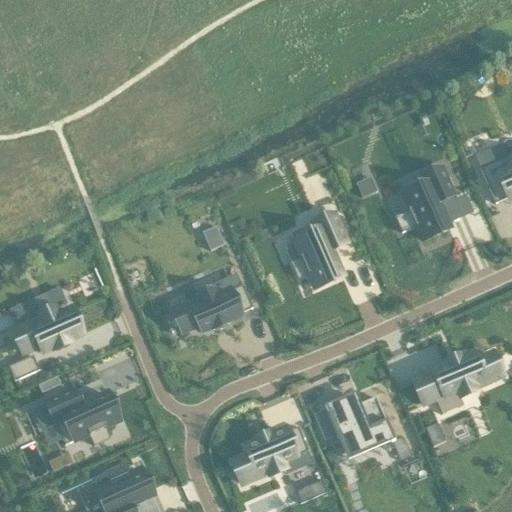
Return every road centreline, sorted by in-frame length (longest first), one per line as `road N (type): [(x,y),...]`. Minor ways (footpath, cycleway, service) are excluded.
road 1 (residential): [(511,272),(232,390),(191,417)]
road 2 (residential): [(191,417),(158,389),(121,293)]
